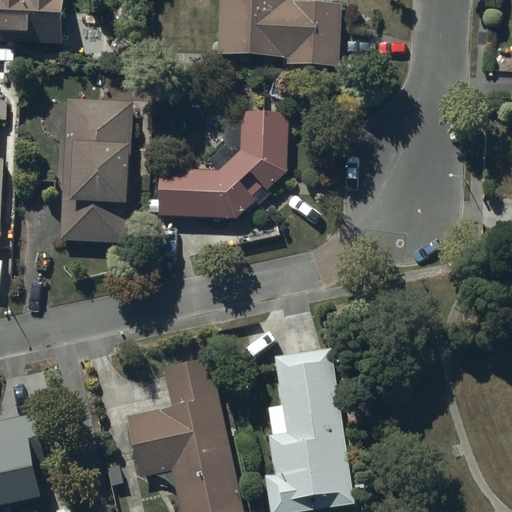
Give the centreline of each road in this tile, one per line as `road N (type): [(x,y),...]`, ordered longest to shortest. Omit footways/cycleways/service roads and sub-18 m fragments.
road 1 (residential): [(410,174),(340,254),(316,269),(0,336)]
road 2 (residential): [(440,0),(430,104),(410,174)]
